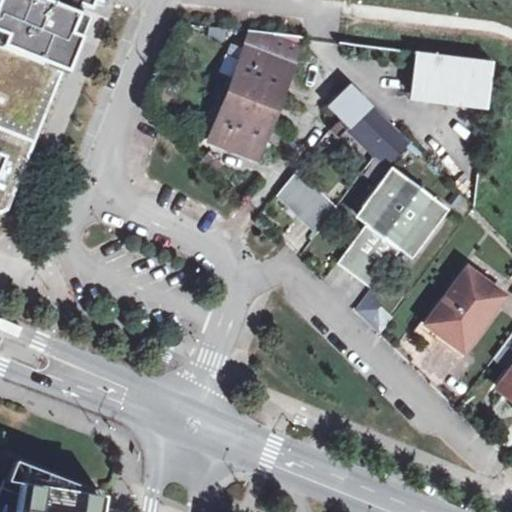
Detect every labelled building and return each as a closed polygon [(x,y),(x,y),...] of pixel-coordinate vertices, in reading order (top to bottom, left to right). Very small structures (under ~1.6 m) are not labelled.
[(0,0),(0,213),(7,210),(75,36),(61,31),(72,5),(82,9),(85,0),(0,0)] [(256,33),(250,49),(266,56),(268,48),(292,63),(298,49),(261,33),(256,33)] [(229,151),(254,158),(292,63),(268,48),(266,56),(250,49),(245,47),(210,135),(232,144),(229,151)] [(492,62),(415,53),(410,92),(487,102),(492,62)] [(349,130),(373,154),(395,128),(347,82),(326,107),(340,121),(349,130)] [(487,102),(410,92),(409,99),(486,109),(487,102)] [(331,131),(340,139),(349,130),(340,121),(331,131)] [(406,140),(395,128),(373,154),(382,162),(406,140)] [(389,166),(359,207),(375,219),(341,267),(366,285),(400,238),(417,250),(447,210),(389,166)] [(320,199),(296,173),(275,198),(298,221),(320,199)] [(320,199),(298,221),(315,238),(334,213),(320,199)] [(375,219),(359,207),(352,217),(364,225),(336,263),(341,267),(375,219)] [(400,238),(366,285),(371,288),(398,251),(410,260),(417,250),(400,238)] [(466,270),(426,324),(462,350),(501,297),(466,270)] [(351,314),(376,338),(388,322),(376,310),(368,292),(351,314)] [(511,368),(497,389),(511,400),(511,368)] [(96,511),(99,495),(89,493),(54,487),(56,476),(13,459),(4,480),(20,482),(15,511),(96,511)] [(89,490),(56,476),(54,487),(89,493),(89,490)] [(4,480),(0,489),(0,511),(15,511),(20,482),(4,480)]
